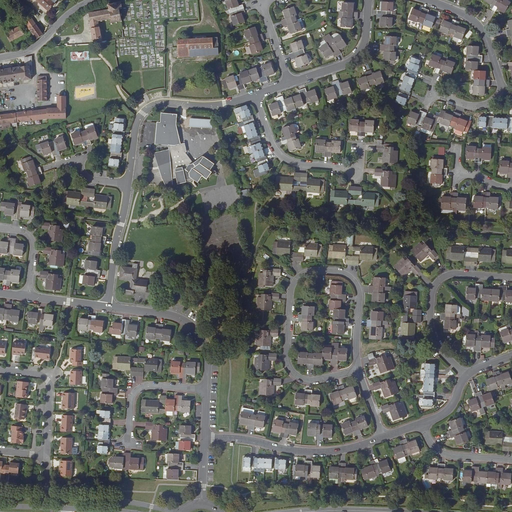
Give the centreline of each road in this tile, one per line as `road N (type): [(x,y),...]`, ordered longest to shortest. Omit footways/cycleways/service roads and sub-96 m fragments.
road 1 (residential): [(357,370),(357,289),(341,273),(299,275),(288,295),(287,330)]
road 2 (residential): [(254,95),(145,109),(127,183)]
road 3 (residential): [(465,374),(432,337),(432,282),(456,273),(511,277)]
road 4 (unclassified): [(204,437),(306,452),(382,437)]
road 5 (residential): [(107,307),(192,325),(206,353),(206,388)]
road 6 (residential): [(359,167),(282,157),(254,95)]
road 7 (secondary): [(185,510),(45,498)]
road 8 (unclassified): [(503,95),(481,29),(425,0)]
road 9 (residential): [(367,0),(353,58),(288,82)]
road 10 (residential): [(127,183),(107,307)]
road 11 (residential): [(0,369),(47,380),(46,456)]
road 12 (residential): [(128,442),(137,389),(206,388)]
